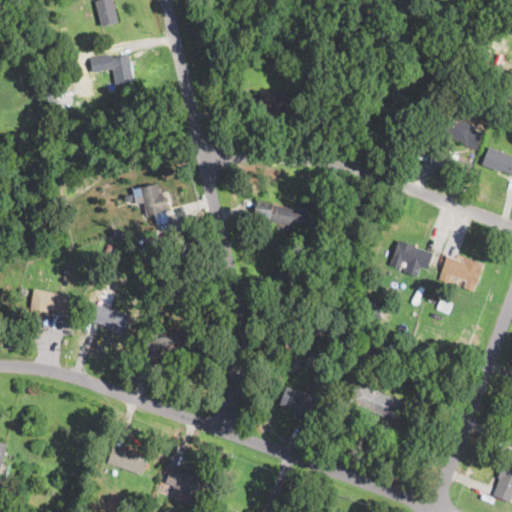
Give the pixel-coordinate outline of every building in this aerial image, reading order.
[(103,26),(102,26),(95,0),(112,0),(118,22),(103,26)] [(86,61),(73,63),(72,55),(84,53),(86,61)] [(133,80),(116,83),(111,58),(128,55),(133,80)] [(165,87),(147,92),(145,87),(173,79),(174,84),(165,87)] [(267,108),(261,108),(260,90),(285,90),(285,108),(267,108)] [(57,111),(51,112),(49,104),(55,102),(57,111)] [(439,109),(454,116),(457,110),(467,114),(464,120),(474,125),(473,128),(483,132),(476,147),(468,143),(467,144),(431,128),(430,128),(439,109)] [(511,173),(499,168),(498,170),(483,164),(489,147),(511,156),(511,173)] [(158,184),(158,185),(159,184),(160,189),(159,189),(159,192),(163,191),(164,195),(165,195),(168,210),(147,215),(143,199),(142,199),(141,196),(142,196),(140,188),(158,184)] [(274,204),(294,208),(294,206),(320,211),(316,230),(267,221),(268,217),(254,215),(257,199),(274,203),(274,204)] [(431,258),(428,269),(420,267),(418,275),(405,272),(408,262),(403,261),(401,268),(391,265),(398,240),(416,246),(415,247),(433,252),(431,258)] [(113,246),(111,254),(104,252),(107,244),(113,246)] [(455,259),(465,262),(466,259),(482,265),(476,283),(450,275),(448,282),(439,279),(447,256),(455,259)] [(277,284),(274,293),(269,291),(272,282),(277,284)] [(424,287),(416,303),(411,301),(419,284),(424,287)] [(69,296),(66,312),(48,308),(47,311),(31,307),(35,288),(69,296)] [(439,291),(434,303),(428,300),(432,289),(439,291)] [(453,302),(449,312),(436,307),(440,297),(453,302)] [(378,298),(379,301),(383,300),(385,308),(381,309),(382,312),(380,312),(382,319),(372,322),(366,301),(378,298)] [(131,315),(124,335),(108,329),(109,326),(91,321),(97,303),(131,315)] [(438,320),(434,333),(428,332),(432,318),(438,320)] [(190,336),(185,354),(169,349),(169,347),(152,342),(157,326),(190,336)] [(399,399),(391,419),(349,402),(357,382),(399,399)] [(304,393),(313,396),(305,419),(293,414),(294,410),(280,405),(287,386),(304,393)] [(148,456),(142,473),(108,462),(114,444),(148,456)] [(511,492),(509,500),(509,501),(494,495),(501,478),(498,477),(504,461),(511,464),(511,492)] [(178,469),(187,472),(187,469),(206,476),(199,495),(186,490),(183,497),(171,493),(174,486),(164,482),(170,466),(178,469)] [(25,489),(22,502),(6,499),(9,486),(25,489)]
